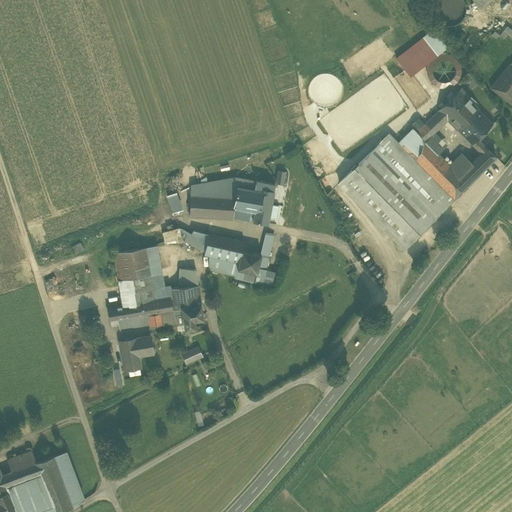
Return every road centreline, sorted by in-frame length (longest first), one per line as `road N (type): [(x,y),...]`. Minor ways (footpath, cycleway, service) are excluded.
road 1 (tertiary): [(333,398),(511,172)]
road 2 (unclassified): [(107,491),(305,377),(333,398)]
road 3 (track): [(36,276),(107,491)]
road 4 (track): [(36,276),(181,219)]
road 5 (tertiary): [(236,511),(333,398)]
